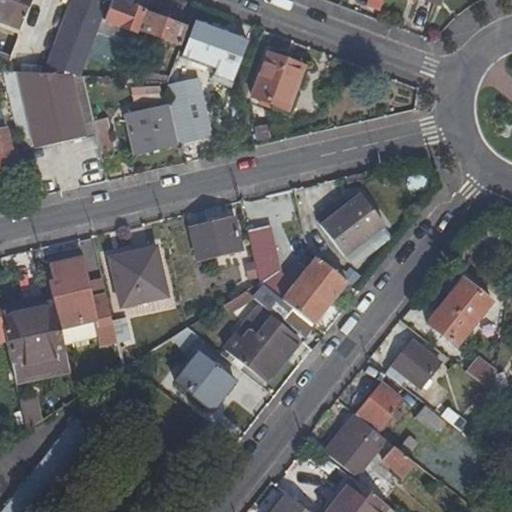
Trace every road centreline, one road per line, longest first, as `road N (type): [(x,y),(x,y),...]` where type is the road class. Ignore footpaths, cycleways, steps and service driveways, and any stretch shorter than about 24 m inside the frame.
road 1 (residential): [(457,128),(0,231)]
road 2 (residential): [(216,511),(486,177)]
road 3 (residential): [(461,83),(244,0)]
